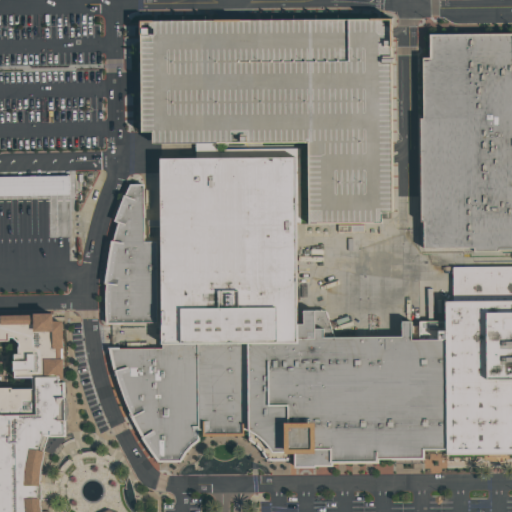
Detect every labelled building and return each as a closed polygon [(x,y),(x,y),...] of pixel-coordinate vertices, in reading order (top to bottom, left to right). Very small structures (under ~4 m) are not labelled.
[(142,23),(142,135),(152,135),(152,145),(307,146),(307,222),(391,222),(392,24),(142,23)] [(511,249),(422,250),(421,114),(424,114),(423,60),(431,60),(431,35),(511,35),(511,249)] [(160,160),(159,223),(147,223),(146,184),(131,185),(116,222),(122,225),(113,240),(106,285),(107,320),(106,327),(157,326),(158,348),(108,348),(116,378),(129,415),(160,467),(180,465),(198,442),(200,433),(246,435),(246,443),(268,463),(293,464),(294,470),(334,470),(332,460),(378,464),(424,463),(426,449),(446,450),(450,458),(511,456),(511,271),(452,271),(454,297),(444,297),(443,321),(419,319),(420,328),(411,329),(410,320),(401,321),(400,335),(332,334),(327,311),(305,312),(305,324),(297,325),(298,159),(160,160)] [(70,176),(0,175),(0,195),(70,196),(70,176)] [(0,511),(0,311),(62,310),(64,432),(45,438),(40,481),(44,511),(0,511)]
